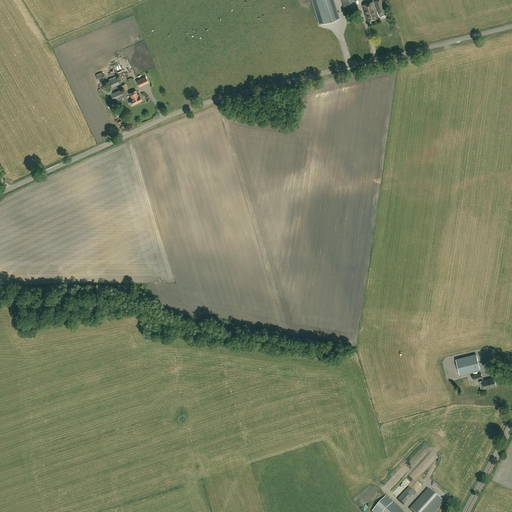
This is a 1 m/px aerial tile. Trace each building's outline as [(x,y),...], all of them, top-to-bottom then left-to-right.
[(340,18),(334,0),(312,0),(320,24),(340,18)] [(341,0),(347,15),(358,12),(353,0),(341,0)] [(384,8),(381,0),(377,0),(375,1),(378,10),(377,10),(378,14),(385,12),(385,8),(384,8)] [(367,21),(378,18),(374,1),(363,4),(367,21)] [(112,87),(120,84),(116,76),(108,79),(112,87)] [(140,87),(148,83),(145,76),(137,80),(140,87)] [(115,105),(125,100),(120,89),(110,94),(115,105)] [(138,95),(136,90),(129,94),(131,98),(129,99),(130,102),(129,103),(130,105),(131,105),(132,105),(142,101),(139,95),(138,95)] [(443,361),(450,358),(448,353),(441,356),(443,361)] [(480,369),(476,354),(456,359),(459,374),(480,369)] [(485,388),(496,385),(494,377),(483,380),(485,388)] [(424,471),(436,458),(431,454),(419,467),(424,471)] [(414,457),(404,467),(409,472),(419,463),(414,457)] [(417,491),(423,484),(421,482),(414,489),(417,491)] [(410,487),(399,498),(405,504),(416,492),(410,487)] [(429,489),(410,510),(412,511),(435,511),(444,503),(429,489)] [(372,511),(403,511),(386,497),(372,511)]
